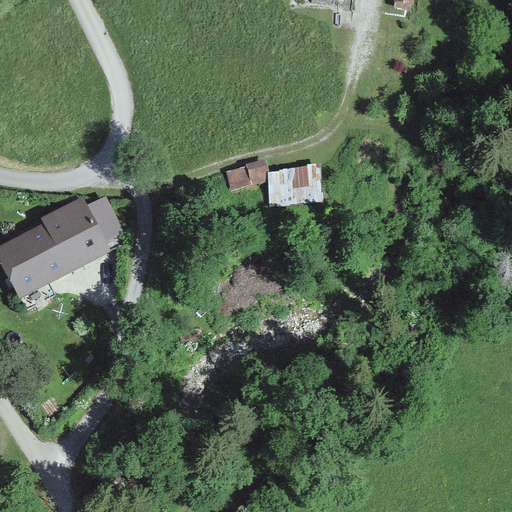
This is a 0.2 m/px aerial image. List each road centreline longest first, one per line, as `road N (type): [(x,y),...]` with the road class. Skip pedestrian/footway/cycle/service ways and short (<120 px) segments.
road 1 (track): [(49,469),(90,426),(119,355),(147,227),(138,183),(94,169)]
road 2 (residential): [(79,0),(119,83),(122,124),(114,147),(94,169),(65,181),(0,176)]
road 3 (unclassified): [(69,511),(0,397)]
